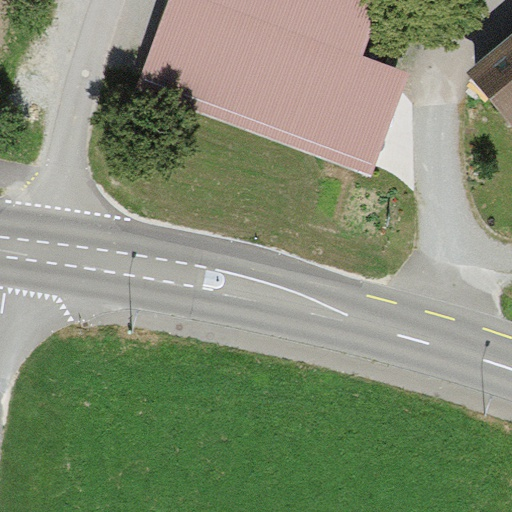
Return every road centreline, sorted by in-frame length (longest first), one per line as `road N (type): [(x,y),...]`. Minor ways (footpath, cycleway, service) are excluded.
road 1 (tertiary): [(17,251),(359,324),(511,373)]
road 2 (track): [(44,180),(102,0)]
